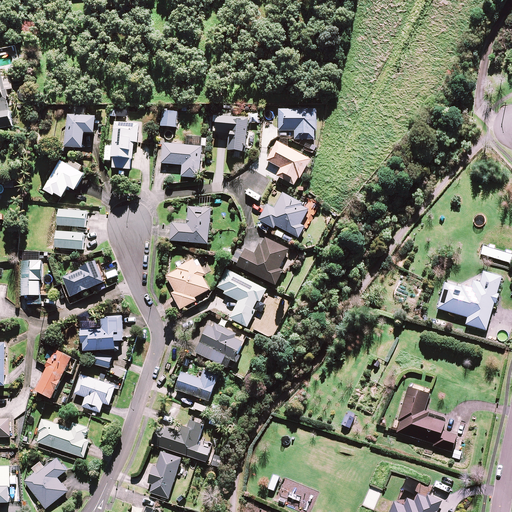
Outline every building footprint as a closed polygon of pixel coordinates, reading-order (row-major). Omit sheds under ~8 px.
[(14,89),(11,69),(0,71),(0,128),(14,126),(7,90),(14,89)] [(120,118),(120,119),(127,120),(128,109),(121,108),(120,113),(117,113),(116,118),(120,118)] [(317,140),(317,110),(280,110),(280,131),(297,131),(297,139),(317,140)] [(178,112),(163,111),(162,126),(177,127),(178,112)] [(97,116),(68,114),(66,148),(85,149),(86,133),(96,134),(97,116)] [(259,114),(251,114),(251,123),(260,123),(259,114)] [(249,119),(219,116),(218,134),(230,135),(228,150),(246,152),(249,119)] [(140,124),(115,122),(112,168),(133,169),(135,142),(139,143),(140,124)] [(202,138),(189,137),(188,146),(165,144),(163,164),(184,165),(183,177),(203,178),(205,147),(202,147),(202,138)] [(312,159),(274,139),(270,147),(274,149),(268,161),(282,168),(278,176),(298,186),(312,159)] [(87,175),(60,160),(43,189),(62,200),(70,187),(77,191),(87,175)] [(301,202),(285,193),(277,208),(269,204),(261,220),(276,228),(277,225),(300,238),(306,227),(302,224),(309,210),(300,205),(301,202)] [(212,208),(190,207),(189,224),(173,223),(172,241),(210,244),(212,208)] [(89,212),(59,209),(58,225),(88,228),(89,212)] [(87,234),(57,231),(55,247),(85,250),(87,234)] [(290,249),(266,237),(257,254),(247,249),(239,266),(277,285),(284,271),(281,269),(290,249)] [(198,267),(194,259),(178,268),(179,270),(168,276),(176,292),(173,293),(182,310),(198,301),(196,298),(211,290),(204,276),(207,275),(202,265),(198,267)] [(107,282),(98,261),(82,268),(83,270),(64,277),(72,297),(107,282)] [(44,279),(44,262),(23,262),(23,296),(41,296),(41,279),(44,279)] [(267,289),(227,269),(217,290),(240,301),(231,318),(248,327),(254,314),(253,314),(259,300),(261,301),(267,289)] [(497,292),(502,275),(485,270),(484,270),(481,281),(474,279),(472,286),(463,284),(462,286),(445,282),(438,308),(468,317),(466,323),(487,329),(495,302),(496,302),(499,293),(497,292)] [(122,315),(112,316),(112,318),(103,318),(104,328),(83,329),(84,351),(112,350),(120,349),(119,341),(124,340),(122,315)] [(225,328),(220,326),(217,324),(215,329),(210,327),(197,352),(228,367),(232,360),(235,361),(245,342),(235,337),(236,334),(225,328)] [(73,358),(56,350),(37,390),(54,398),(73,358)] [(112,357),(99,352),(94,365),(108,370),(112,357)] [(220,375),(206,370),(202,379),(183,372),(177,389),(211,401),(220,375)] [(116,387),(81,375),(75,393),(87,397),(84,406),(101,412),(104,402),(110,405),(116,387)] [(431,392),(409,385),(398,419),(401,420),(398,431),(434,443),(433,445),(452,451),(457,434),(443,430),(446,421),(428,415),(430,411),(425,409),(431,392)] [(217,407),(197,401),(195,409),(215,415),(217,407)] [(355,418),(347,415),(343,424),(351,428),(355,418)] [(0,416),(0,436),(13,437),(12,416),(0,416)] [(73,429),(42,419),(38,431),(41,432),(37,442),(85,457),(91,440),(86,439),(89,428),(75,423),(73,429)] [(204,425),(192,421),(187,434),(167,428),(166,431),(158,428),(153,444),(197,458),(201,446),(198,445),(204,425)] [(463,450),(454,447),(451,457),(460,460),(463,450)] [(183,458),(163,452),(158,467),(155,466),(149,483),(154,484),(151,492),(169,498),(183,458)] [(67,471),(57,458),(26,482),(46,509),(69,492),(58,478),(67,471)] [(0,502),(11,502),(11,466),(0,466),(0,475),(0,474),(0,502)] [(389,511),(436,511),(443,499),(428,493),(427,496),(419,493),(415,500),(408,497),(405,504),(395,500),(389,511)]
